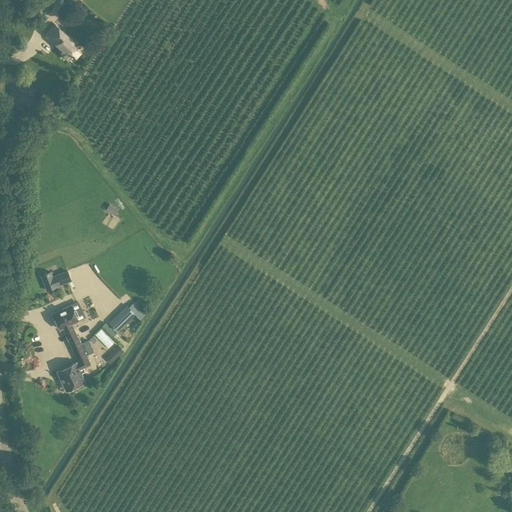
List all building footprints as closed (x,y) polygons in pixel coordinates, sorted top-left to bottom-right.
[(38,0),(33,6),(40,14),(50,3),(53,5),(56,0),(38,0)] [(72,44),(74,42),(54,24),(44,35),(51,40),(54,43),(62,51),(60,53),(68,60),(72,55),(76,58),(81,52),(72,44)] [(105,209),(114,215),(118,209),(109,204),(105,209)] [(66,270),(52,275),(50,271),(42,274),(48,290),(54,287),(70,280),(66,270)] [(63,327),(66,335),(75,331),(71,323),(85,316),(78,301),(70,305),(53,313),(54,316),(53,317),(55,320),(56,321),(60,328),(63,327)] [(117,331),(135,314),(140,319),(146,313),(135,303),(129,308),(128,307),(110,324),(117,331)] [(107,349),(115,340),(110,336),(114,332),(104,322),(92,335),(107,349)] [(75,331),(66,335),(78,361),(76,362),(56,371),(65,390),(68,389),(71,389),(74,388),(75,386),(85,381),(80,371),(84,370),(83,368),(90,364),(86,354),(93,351),(88,340),(81,343),(75,331)] [(123,351),(118,345),(104,358),(110,363),(123,351)]
